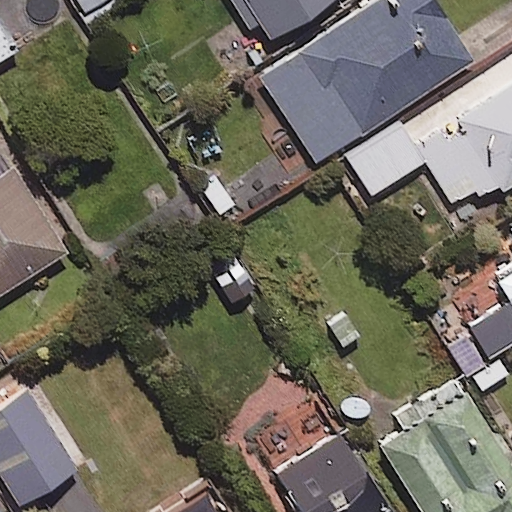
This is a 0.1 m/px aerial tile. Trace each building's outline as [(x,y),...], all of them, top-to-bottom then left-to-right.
[(233,0),(256,33),(305,0),(233,0)] [(469,48),(437,0),(354,0),(255,65),(312,151),(469,48)] [(0,48),(12,41),(0,21),(0,48)] [(511,166),(511,72),(411,126),(450,200),(511,166)] [(419,151),(395,113),(343,147),(367,185),(419,151)] [(0,280),(63,241),(0,141),(0,280)] [(511,327),(511,213),(507,217),(511,224),(511,257),(494,268),(510,293),(473,316),(489,342),(511,327)] [(0,469),(13,493),(72,459),(23,375),(0,387),(0,469)] [(511,511),(511,460),(457,375),(372,430),(425,511),(511,511)] [(395,511),(317,393),(253,436),(303,511),(395,511)] [(242,511),(239,511),(218,511),(201,484),(162,508),(164,511),(242,511)] [(0,511),(10,511),(0,494),(0,511)]
